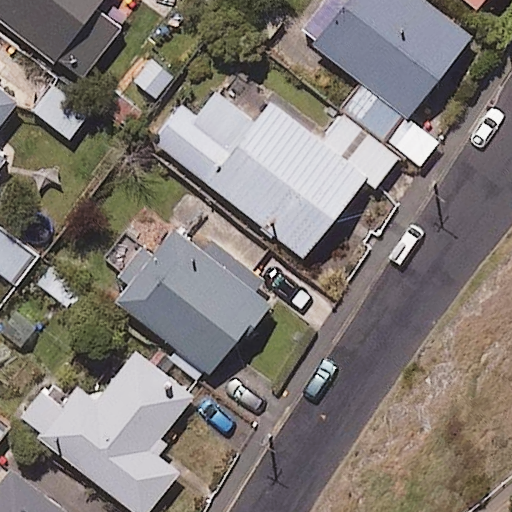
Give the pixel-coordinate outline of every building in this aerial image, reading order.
[(0,0),(0,8),(84,71),(123,19),(97,0),(0,0)] [(271,42),(292,15),(273,0),(261,0),(245,21),(271,42)] [(447,133),(409,103),(471,26),(438,0),(319,0),(303,21),(368,73),(348,99),(387,130),(426,160),(447,133)] [(172,58),(176,59),(185,59),(188,57),(192,56),(195,53),(198,50),(200,46),(202,42),(203,38),(203,34),(202,30),(201,26),(199,22),(197,19),(193,16),(190,14),(186,12),(182,11),(178,11),(174,12),(170,13),(166,15),(162,18),(160,21),(157,24),(156,28),(155,32),(155,36),(155,41),(157,45),(159,48),(161,52),(164,54),(168,57),(172,58)] [(178,72),(150,48),(128,73),(156,97),(178,72)] [(94,101),(55,72),(33,103),(72,131),(94,101)] [(0,116),(19,93),(0,78),(0,160),(8,151),(0,144),(0,116)] [(255,110),(217,81),(198,107),(182,94),(155,130),(305,245),(364,168),(377,178),(399,150),(344,107),(325,131),(270,90),(255,110)] [(113,284),(182,340),(172,352),(204,379),(214,366),(277,289),(251,268),(266,249),(216,209),(193,238),(168,217),(113,284)] [(37,249),(0,220),(0,264),(16,276),(37,249)] [(173,437),(162,427),(192,392),(135,343),(96,388),(81,376),(65,395),(45,378),(22,404),(143,508),(180,466),(162,450),(173,437)] [(0,433),(9,422),(0,414),(0,433)] [(80,511),(12,457),(0,472),(0,511),(80,511)]
